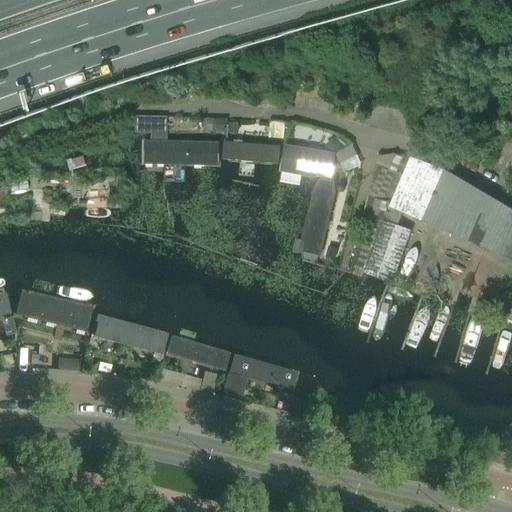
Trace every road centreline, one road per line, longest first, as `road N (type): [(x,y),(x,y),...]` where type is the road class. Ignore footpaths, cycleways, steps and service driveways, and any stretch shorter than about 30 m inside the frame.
road 1 (secondary): [(498,509),(129,428),(0,423)]
road 2 (secondary): [(0,445),(124,450),(383,511)]
road 3 (unclassified): [(511,202),(464,172),(322,121),(150,109)]
road 4 (motorway): [(0,60),(183,0)]
